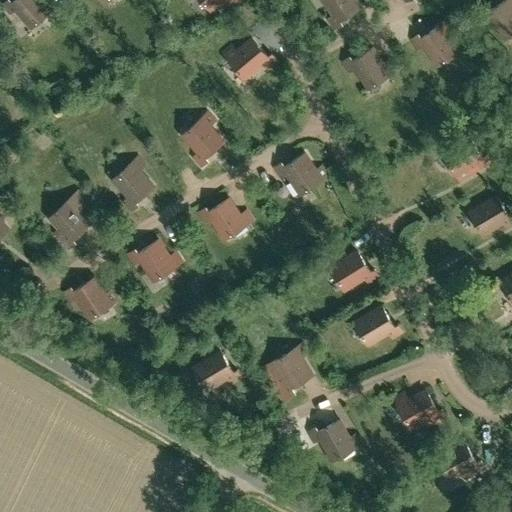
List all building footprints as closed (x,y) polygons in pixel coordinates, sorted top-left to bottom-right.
[(51,10),(42,0),(15,0),(12,3),(9,0),(8,0),(3,5),(11,14),(16,10),(32,27),(51,10)] [(203,0),(211,10),(221,1),(226,6),(232,0),(203,0)] [(336,29),(342,25),(340,21),(360,7),(355,0),(324,0),(335,15),(329,19),(336,29)] [(511,1),(511,0),(507,0),(489,12),(487,8),(480,12),(487,22),(493,19),(505,38),(511,34),(511,1)] [(460,50),(442,24),(421,39),(419,35),(412,39),(420,49),(425,46),(438,65),(460,50)] [(269,57),(253,38),(237,51),(233,46),(224,53),(246,78),(263,63),(268,68),(277,60),(272,54),(269,57)] [(384,64),(373,47),(353,61),(350,57),(344,62),(351,72),(356,69),(369,88),(397,70),(390,60),(384,64)] [(203,166),(208,161),(205,157),(224,141),(210,126),(216,121),(208,113),(183,135),(199,152),(194,157),(203,166)] [(483,158),(470,137),(443,153),(457,175),(477,163),(480,169),(491,162),(487,156),(483,158)] [(317,170),(305,153),(285,167),(282,163),(276,167),(283,178),(288,174),(301,194),(329,175),(322,166),(317,170)] [(132,210),(138,205),(135,202),(154,185),(141,170),(146,165),(138,157),(113,179),(129,197),(124,201),(132,210)] [(70,248),(76,243),(72,240),(91,223),(77,208),(82,203),(75,195),(50,218),(66,235),(62,239),(70,248)] [(511,212),(510,214),(497,196),(470,211),(484,234),(504,220),(508,225),(511,222),(511,212)] [(241,215),(230,198),(209,212),(206,208),(200,212),(207,222),(212,219),(225,238),(253,220),(247,211),(241,215)] [(0,236),(9,229),(0,218),(0,209),(1,209),(0,207),(0,236)] [(170,256),(159,240),(138,254),(135,250),(129,254),(136,264),(142,261),(155,280),(182,262),(176,252),(170,256)] [(371,272),(358,251),(341,262),(337,256),(328,261),(345,290),(365,277),(368,283),(379,276),(375,270),(371,272)] [(511,275),(501,280),(511,298),(511,275)] [(106,294),(95,278),(74,292),(71,288),(65,292),(72,302),(77,299),(90,318),(118,299),(112,290),(106,294)] [(395,327),(382,306),(355,322),(369,344),(389,332),(392,338),(403,331),(399,325),(395,327)] [(287,395),(294,391),(291,387),(313,374),(302,357),(308,354),(303,344),(274,361),(286,381),(281,384),(287,395)] [(234,373),(221,351),(194,367),(208,390),(228,378),(231,383),(242,377),(238,370),(234,373)] [(438,412),(426,390),(409,400),(405,394),(396,399),(412,428),(432,417),(435,422),(446,416),(443,410),(438,412)] [(350,438),(340,420),(318,432),(316,428),(309,432),(316,443),(321,439),(333,460),(361,444),(356,434),(350,438)] [(444,445),(434,451),(451,480),(463,473),(466,479),(474,474),(485,468),(481,461),(477,463),(465,442),(447,451),(444,445)] [(511,511),(511,499),(496,510),(492,504),(483,510),(483,511),(511,511)]
